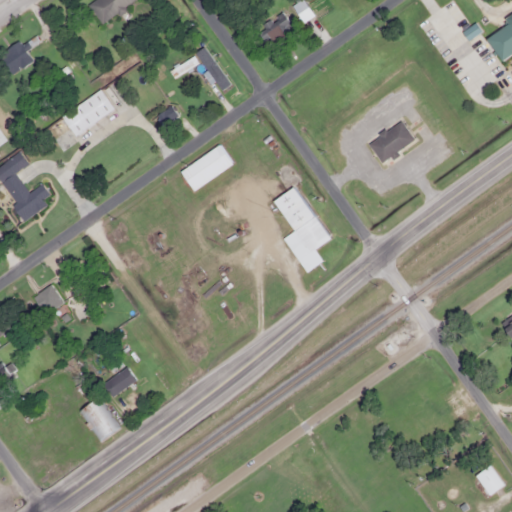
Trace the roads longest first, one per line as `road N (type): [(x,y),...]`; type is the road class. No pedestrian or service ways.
road 1 (secondary): [(42,511),(511,156)]
road 2 (residential): [(511,439),(203,0)]
road 3 (residential): [(0,281),(392,0)]
road 4 (residential): [(178,511),(511,277)]
